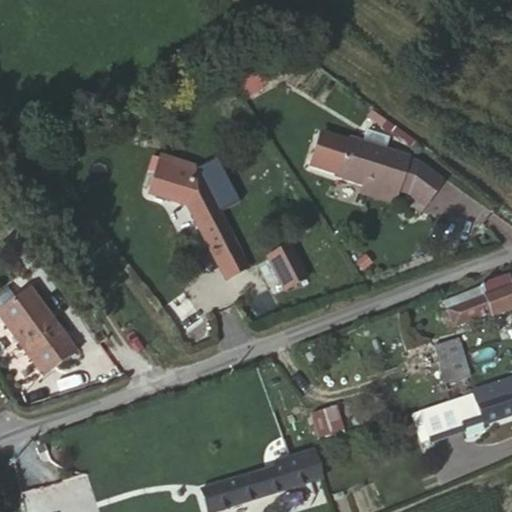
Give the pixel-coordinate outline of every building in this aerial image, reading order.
[(341,164),(347,142),(328,136),(320,157),(341,164)] [(408,161),(347,142),(341,164),(336,179),(397,199),(399,192),(406,165),(408,161)] [(159,160),(157,168),(173,172),(176,166),(159,160)] [(200,185),(210,204),(232,192),(216,160),(193,172),(200,185)] [(416,168),(406,165),(399,192),(409,195),(425,206),(439,186),(416,168)] [(148,196),(188,207),(179,193),(200,185),(193,172),(176,166),(173,172),(157,168),(148,196)] [(179,193),(188,207),(220,268),(238,258),(210,204),(200,185),(179,193)] [(287,248),(267,260),(285,291),(304,280),(287,248)] [(238,258),(220,268),(227,282),(245,271),(238,258)] [(483,290),(444,305),(450,327),(488,313),(491,318),(511,310),(511,287),(511,288),(507,277),(481,285),(483,290)] [(22,297),(0,315),(0,322),(41,379),(72,358),(53,329),(49,333),(22,297)] [(459,340),(434,348),(445,385),(469,377),(459,340)] [(511,380),(504,383),(504,386),(417,413),(426,439),(461,428),(460,424),(481,417),(484,423),(511,414),(511,380)] [(335,409),(310,418),(316,438),(342,431),(335,409)] [(296,488),(321,481),(313,454),(288,461),(296,488)] [(288,461),(287,456),(269,460),(271,470),(203,491),(208,511),(218,511),(296,488),(288,461)]
